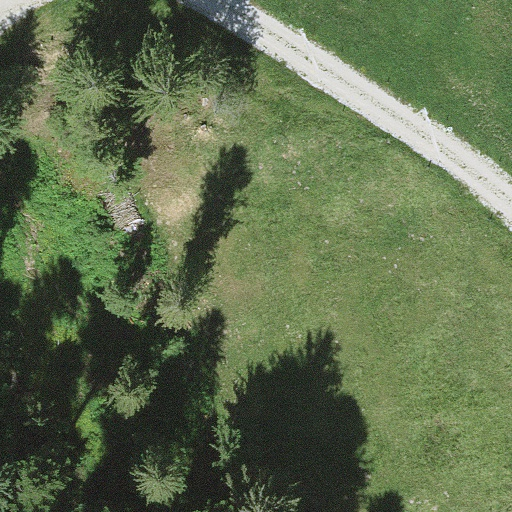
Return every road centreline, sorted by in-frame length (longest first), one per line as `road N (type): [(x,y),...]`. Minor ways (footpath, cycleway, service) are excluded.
road 1 (track): [(0,110),(64,215),(291,511)]
road 2 (track): [(217,0),(283,50),(403,116),(511,204)]
